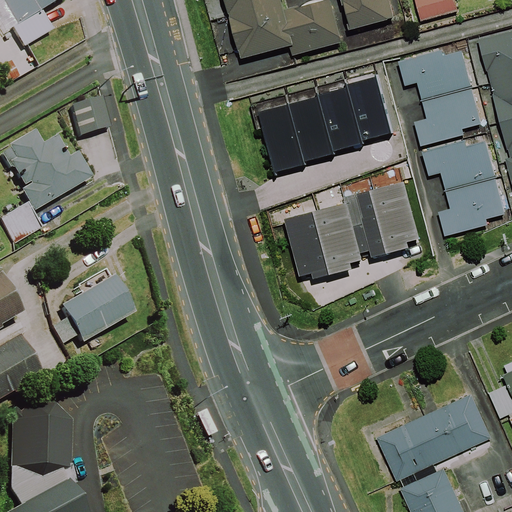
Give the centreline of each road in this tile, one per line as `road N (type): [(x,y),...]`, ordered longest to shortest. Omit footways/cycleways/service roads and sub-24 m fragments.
road 1 (trunk): [(258,401),(233,337),(209,219),(146,0)]
road 2 (residential): [(258,401),(511,281)]
road 3 (trunk): [(309,511),(258,401)]
